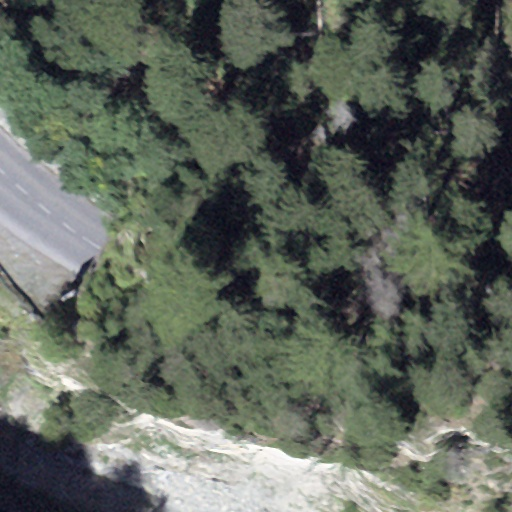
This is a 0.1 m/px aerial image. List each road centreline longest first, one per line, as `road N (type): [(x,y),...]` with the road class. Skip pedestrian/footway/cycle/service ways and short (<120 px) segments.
road 1 (secondary): [(511,439),(433,373),(104,234),(0,156)]
road 2 (track): [(0,448),(136,511)]
